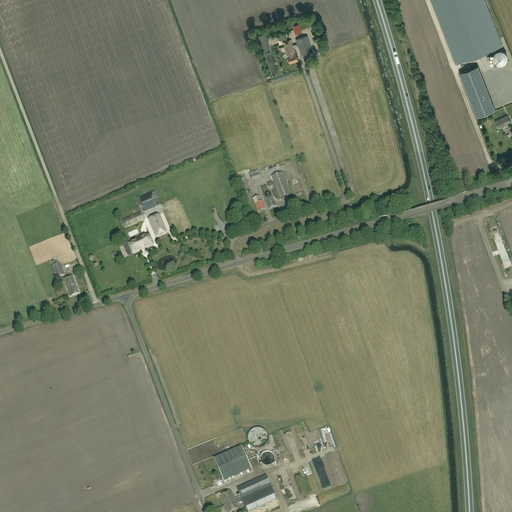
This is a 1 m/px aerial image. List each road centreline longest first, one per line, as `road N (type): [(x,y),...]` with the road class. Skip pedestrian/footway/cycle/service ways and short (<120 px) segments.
road 1 (trunk): [(469,511),(441,259),(376,0)]
road 2 (unclassified): [(124,296),(448,198)]
road 3 (unclassified): [(206,511),(124,296)]
road 4 (unknown): [(385,0),(421,117),(422,168)]
road 5 (unclassified): [(0,332),(124,296)]
